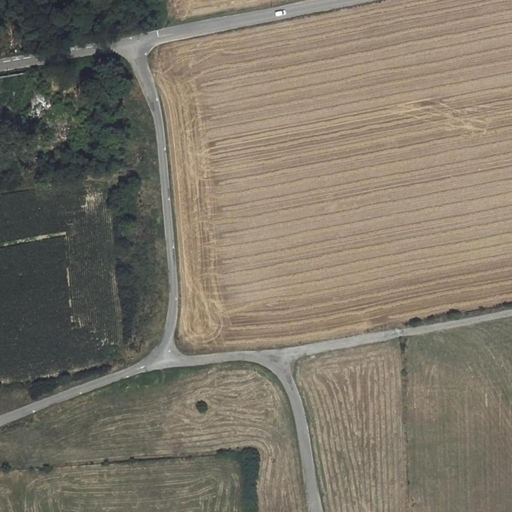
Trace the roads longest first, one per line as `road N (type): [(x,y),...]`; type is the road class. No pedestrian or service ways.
road 1 (unclassified): [(158,363),(171,313),(159,118),(130,43)]
road 2 (unclassified): [(276,356),(511,313)]
road 3 (unclassified): [(344,0),(130,43)]
road 4 (unclassified): [(0,422),(158,363)]
road 5 (unclassified): [(276,356),(297,405),(317,511)]
road 6 (unclassified): [(130,43),(0,65)]
